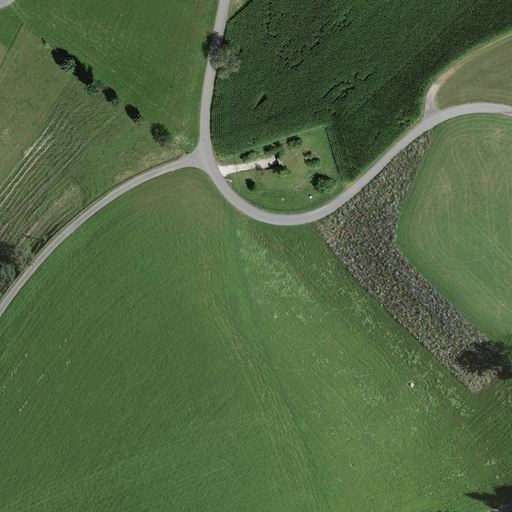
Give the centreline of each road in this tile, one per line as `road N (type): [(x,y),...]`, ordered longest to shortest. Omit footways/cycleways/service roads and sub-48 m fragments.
road 1 (unclassified): [(210,155),(240,206),(298,222),(333,209),(431,124),(460,111),(511,113)]
road 2 (unclassified): [(0,316),(73,230),(116,197),(210,155)]
road 3 (unclassified): [(227,0),(206,119),(210,155)]
road 4 (track): [(511,38),(443,79),(431,124)]
